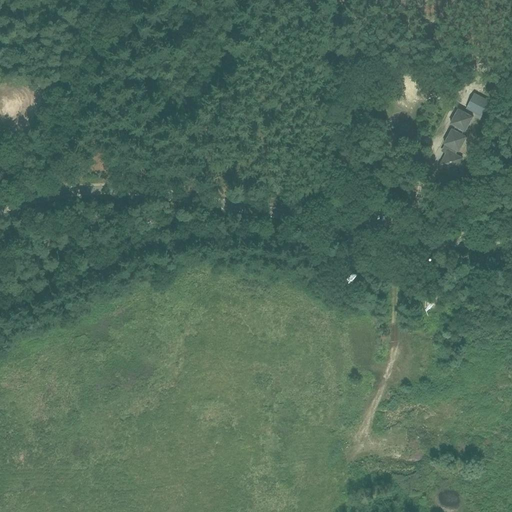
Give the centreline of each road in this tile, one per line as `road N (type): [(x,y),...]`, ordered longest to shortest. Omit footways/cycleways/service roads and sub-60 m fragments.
road 1 (tertiary): [(511,249),(136,189),(75,190),(0,208)]
road 2 (track): [(412,234),(426,163),(471,82),(472,0)]
road 3 (track): [(356,225),(331,166),(321,106),(323,39),(348,17)]
road 4 (track): [(8,165),(38,145),(110,0)]
